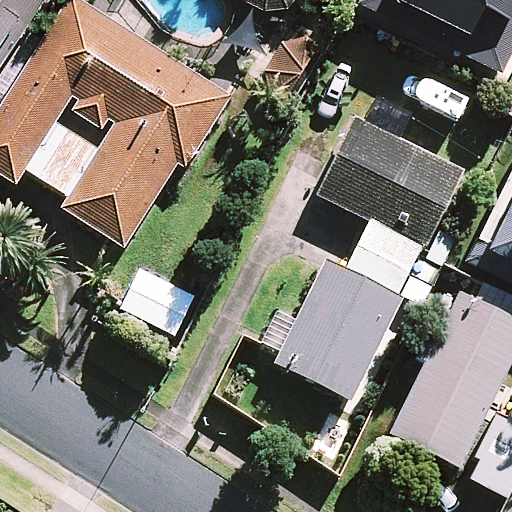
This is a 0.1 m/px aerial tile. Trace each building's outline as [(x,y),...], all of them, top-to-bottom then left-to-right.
[(225,98),(67,0),(66,0),(0,107),(0,178),(13,187),(21,173),(65,200),(58,210),(122,250),(173,167),(179,171),(225,98)] [(0,0),(0,66),(44,0),(43,0),(0,0)] [(511,0),(359,0),(351,17),(497,93),(511,63),(511,0)] [(303,65),(275,49),(257,80),(285,96),(303,65)] [(366,223),(420,250),(458,173),(350,120),(312,196),(366,223)] [(511,186),(470,270),(511,291),(511,186)] [(420,250),(366,223),(344,268),(324,258),(272,365),(353,405),(402,304),(395,300),(420,250)] [(511,354),(511,324),(455,297),(387,436),(455,470),(511,354)] [(511,481),(511,379),(464,479),(504,499),(511,481)]
